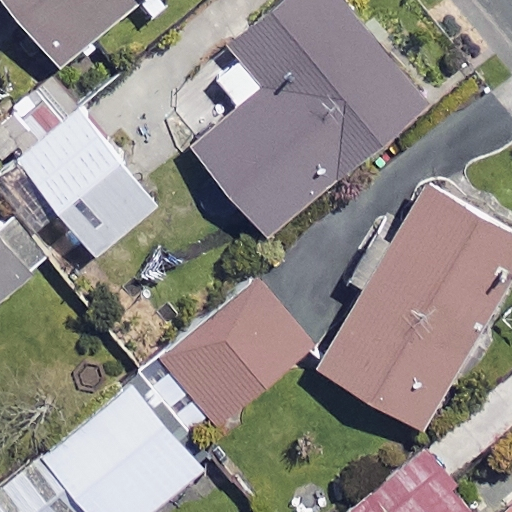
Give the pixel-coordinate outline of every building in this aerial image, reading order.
[(145,0),(16,0),(66,63),(145,0)] [(434,101),(350,0),(295,0),(191,86),(223,125),(201,144),(273,232),(434,101)] [(164,200),(86,106),(0,177),(0,189),(18,212),(49,187),(102,251),(164,200)] [(511,276),(511,226),(433,182),(328,367),(428,424),(511,276)] [(0,305),(31,280),(0,242),(0,305)] [(318,340),(259,271),(192,328),(211,349),(187,370),(228,417),(318,340)] [(152,511),(208,466),(137,379),(0,491),(0,511),(152,511)] [(479,511),(423,449),(351,511),(479,511)]
